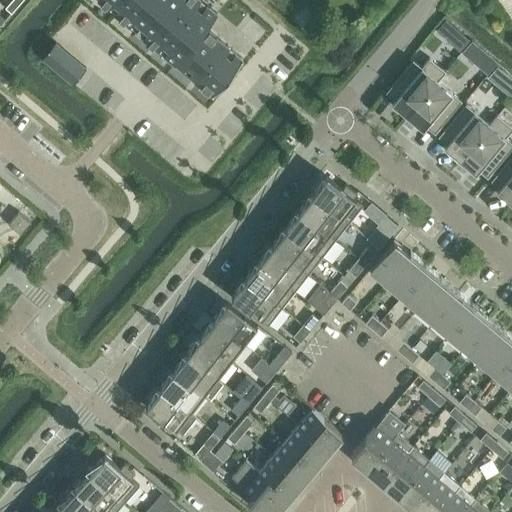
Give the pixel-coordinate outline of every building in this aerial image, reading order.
[(11,12),(19,3),(15,0),(11,0),(5,7),(11,12)] [(201,0),(98,0),(213,95),(243,59),(205,28),(217,13),(201,0)] [(447,19),(437,30),(448,40),(458,28),(447,19)] [(473,39),(462,52),(475,63),(485,50),(473,39)] [(55,42),(42,57),(73,83),(86,68),(55,42)] [(392,102),(407,115),(437,80),(438,80),(446,71),(429,57),(422,67),(413,59),(386,91),(395,99),(392,102)] [(498,64),(488,76),(497,84),(507,72),(498,64)] [(437,80),(407,115),(423,128),(426,125),(435,132),(462,100),(438,80),(437,80)] [(444,146),(460,159),(490,124),(489,123),(465,103),(438,136),(447,143),(444,146)] [(490,124),(460,159),(476,173),(478,169),(487,177),(511,147),(511,142),(505,137),(511,129),(511,126),(497,114),(489,123),(490,124)] [(497,191),(511,203),(511,154),(491,180),(500,187),(497,191)] [(312,193),(349,222),(363,204),(353,196),(356,193),(357,193),(358,192),(346,183),(345,184),(346,185),(343,188),(326,175),(312,193)] [(330,233),(336,238),(349,222),(312,193),(299,210),(329,234),(330,233)] [(285,227),(322,256),(336,238),(330,233),(329,234),(299,210),(285,227)] [(19,211),(8,223),(20,233),(31,221),(19,211)] [(302,268),(308,273),(322,256),(285,227),(272,244),(302,268)] [(393,241),(370,268),(386,282),(412,252),(411,251),(409,252),(401,245),(399,247),(393,241)] [(259,261),(289,285),(295,290),(308,273),(302,268),(272,244),(259,261)] [(368,246),(358,258),(366,264),(375,253),(368,246)] [(412,252),(386,282),(388,283),(389,282),(403,294),(427,265),(412,252)] [(356,275),(366,264),(358,258),(349,269),(356,275)] [(276,302),(276,301),(283,306),(295,290),(289,285),(259,261),(245,278),(276,302)] [(427,265),(403,294),(419,307),(443,278),(427,265)] [(231,296),(268,324),(283,306),(276,301),(276,302),(245,278),(231,296)] [(443,278),(419,307),(434,320),(459,291),(443,278)] [(331,290),(330,291),(338,297),(348,285),(340,279),(331,290)] [(330,291),(321,302),(328,308),(337,298),(338,297),(330,291)] [(459,291),(434,320),(450,333),(474,304),(459,291)] [(348,294),(341,302),(350,309),(356,301),(348,294)] [(213,319),(243,343),(257,325),(227,301),(213,319)] [(474,304),(450,333),(466,346),(490,317),(474,304)] [(312,313),(303,325),(310,330),(319,319),(312,313)] [(372,315),(365,323),(373,329),(380,321),(372,315)] [(490,317),(466,346),(481,359),(506,330),(490,317)] [(199,336),(230,360),(243,343),(213,319),(199,336)] [(380,321),(373,329),(381,336),(388,328),(380,321)] [(293,336),(300,342),(310,330),(303,325),(293,336)] [(511,335),(506,330),(481,359),(497,372),(511,354),(511,335)] [(186,353),(217,377),(230,360),(199,336),(186,353)] [(403,340),(396,348),(405,355),(411,347),(403,340)] [(284,346),(269,364),(276,370),(292,352),(284,346)] [(411,347),(405,355),(412,362),(419,354),(411,347)] [(173,370),(203,394),(209,399),(223,382),(217,377),(186,353),(173,370)] [(511,354),(497,372),(511,384),(510,386),(511,387),(511,386),(511,354)] [(259,376),(266,382),(276,370),(269,364),(259,376)] [(435,367),(428,375),(436,382),(443,374),(435,367)] [(159,387),(196,416),(197,415),(191,410),(203,394),(173,370),(159,387)] [(443,374),(436,382),(444,388),(450,380),(443,374)] [(417,386),(429,395),(434,388),(423,379),(417,386)] [(273,383),(265,393),(272,399),(280,389),(273,383)] [(251,386),(241,397),(248,404),(258,392),(251,386)] [(173,426),(176,429),(182,434),(196,416),(159,387),(146,405),(162,418),(160,421),(159,421),(158,422),(170,431),(171,430),(170,430),(173,426)] [(440,405),(446,398),(434,388),(429,395),(440,405)] [(265,393),(254,406),(261,412),(272,399),(265,393)] [(466,393),(459,401),(467,408),(474,400),(466,393)] [(231,409),(239,415),(248,404),(241,397),(231,409)] [(474,400),(467,408),(475,415),(482,407),(474,400)] [(448,412),(460,421),(465,414),(454,405),(448,412)] [(300,422),(329,447),(342,432),(312,407),(300,422)] [(247,414),(237,426),(244,431),(254,420),(247,414)] [(471,431),(477,424),(465,414),(460,421),(471,431)] [(223,419),(213,431),(220,437),(230,425),(223,419)] [(376,424),(351,454),(368,468),(398,432),(382,420),(378,425),(376,424)] [(498,420),(491,428),(499,435),(506,427),(498,420)] [(288,436),(317,461),(329,447),(300,422),(288,436)] [(237,426),(228,437),(235,443),(244,431),(237,426)] [(203,443),(194,454),(201,460),(210,449),(220,437),(213,431),(203,443)] [(480,438),(491,448),(497,441),(486,431),(480,438)] [(398,432),(368,468),(383,481),(408,451),(413,445),(398,432)] [(275,451),(305,476),(317,461),(288,436),(275,451)] [(502,457),(508,450),(497,441),(491,448),(502,457)] [(408,451),(383,481),(399,494),(429,458),(413,445),(408,451)] [(210,449),(201,460),(213,471),(222,460),(214,453),(210,449)] [(263,465),(293,490),(305,476),(275,451),(263,465)] [(118,496),(125,502),(140,486),(130,477),(133,473),(134,474),(135,473),(124,463),(123,464),(124,464),(121,468),(105,454),(90,470),(118,496)] [(429,458),(399,494),(415,507),(445,471),(430,459),(429,458)] [(238,468),(281,504),(293,490),(263,465),(259,470),(246,459),(238,468)] [(254,495),(248,502),(260,511),(261,510),(262,511),(274,511),(281,504),(238,468),(232,476),(254,495)] [(75,487),(103,511),(116,511),(125,502),(118,496),(90,470),(75,487)] [(445,471),(415,507),(420,511),(437,511),(455,491),(456,492),(461,486),(461,485),(445,471)] [(455,491),(437,511),(463,511),(476,498),(461,486),(456,492),(455,491)] [(61,503),(71,511),(103,511),(75,487),(61,503)] [(152,503),(144,511),(157,511),(160,509),(169,498),(162,492),(152,503)] [(160,509),(163,511),(178,511),(181,508),(169,498),(160,509)] [(476,498),(463,511),(490,511),(491,511),(476,498)] [(51,511),(71,511),(61,503),(51,511)]
